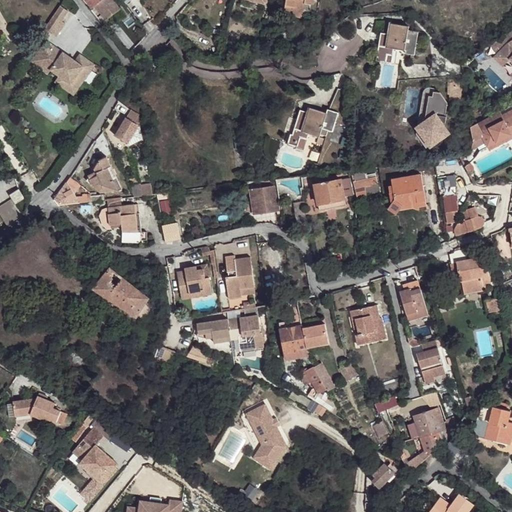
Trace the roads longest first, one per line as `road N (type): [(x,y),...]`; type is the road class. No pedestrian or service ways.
road 1 (residential): [(390,270),(323,288),(299,242),(265,229),(160,251),(110,248),(42,203)]
road 2 (residential): [(130,66),(42,203)]
road 3 (residential): [(511,511),(438,467),(378,511)]
road 4 (unknown): [(364,511),(359,455),(278,395)]
road 5 (residential): [(413,392),(390,270)]
